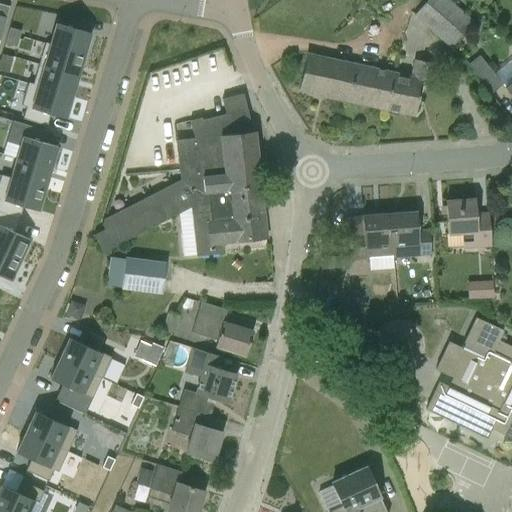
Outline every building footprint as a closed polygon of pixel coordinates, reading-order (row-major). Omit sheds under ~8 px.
[(451,47),(473,22),(447,0),(427,0),(415,15),(451,47)] [(56,23),(50,45),(85,55),(91,34),(85,32),(85,30),(81,29),(81,31),(56,23)] [(10,28),(7,35),(19,39),(21,31),(10,28)] [(7,35),(5,43),(17,46),(19,39),(7,35)] [(50,45),(43,66),(79,76),(80,71),(81,71),(83,67),(81,67),(85,55),(50,45)] [(2,53),(0,60),(0,65),(6,67),(10,56),(2,53)] [(384,110),(393,71),(307,54),(300,91),(384,110)] [(479,55),(468,64),(492,93),(503,84),(479,55)] [(414,60),(411,75),(393,71),(384,110),(414,116),(422,80),(427,81),(431,63),(414,60)] [(43,66),(37,86),(73,97),(76,85),(77,85),(79,81),(77,81),(79,76),(43,66)] [(37,86),(31,108),(56,115),(55,117),(59,118),(60,117),(66,118),(73,97),(37,86)] [(189,122),(194,139),(176,141),(177,151),(181,191),(93,235),(102,255),(178,215),(190,209),(190,216),(206,215),(207,224),(230,221),(230,223),(264,219),(255,132),(252,132),(243,94),(221,100),(222,101),(225,115),(218,117),(202,121),(201,119),(189,122)] [(23,136),(16,158),(34,163),(51,168),(58,147),(51,145),(52,143),(48,142),(48,144),(23,136)] [(0,153),(0,164),(7,167),(10,157),(0,153)] [(16,158),(10,179),(45,189),(49,177),(50,178),(51,174),(50,173),(51,168),(34,163),(16,158)] [(10,179),(4,200),(29,208),(28,209),(32,210),(33,209),(39,211),(45,189),(10,179)] [(445,202),(447,222),(448,237),(449,237),(449,247),(462,246),(462,249),(491,248),(488,214),(475,215),(474,200),(445,202)] [(230,221),(207,224),(206,215),(190,216),(190,209),(178,215),(183,260),(224,255),(223,244),(267,240),(264,219),(230,223),(230,221)] [(368,260),(393,258),(390,214),(390,212),(389,212),(389,214),(362,216),(363,236),(351,236),(353,261),(368,260)] [(417,232),(416,212),(390,214),(393,258),(429,256),(428,231),(417,232)] [(0,225),(0,250),(21,260),(30,240),(24,237),(25,236),(21,234),(21,235),(0,225)] [(0,250),(0,275),(1,276),(1,277),(4,279),(5,278),(11,281),(21,260),(0,250)] [(332,256),(333,270),(348,269),(347,256),(332,256)] [(106,287),(122,289),(162,294),(166,265),(110,257),(106,287)] [(493,298),(491,281),(483,282),(484,298),(493,298)] [(185,299),(181,308),(190,311),(193,301),(185,299)] [(83,311),(80,304),(71,301),(65,315),(80,321),(83,311)] [(253,332),(224,323),(227,313),(201,304),(191,332),(218,341),(215,348),(245,357),(253,332)] [(174,333),(179,317),(169,313),(163,330),(174,333)] [(511,347),(498,341),(500,335),(503,331),(475,318),(461,349),(448,343),(436,369),(435,370),(456,380),(452,389),(438,383),(425,410),(486,439),(491,429),(511,439),(511,347)] [(68,339),(59,360),(92,375),(102,355),(68,339)] [(151,344),(150,346),(143,362),(155,367),(163,349),(151,344)] [(236,375),(217,369),(220,357),(193,349),(185,373),(201,378),(196,394),(227,403),(236,375)] [(92,375),(59,360),(49,380),(83,396),(92,375)] [(142,399),(135,395),(130,406),(137,409),(142,399)] [(184,453),(185,453),(213,462),(221,433),(196,425),(199,415),(177,409),(170,433),(188,437),(184,453)] [(34,412),(25,433),(58,448),(68,428),(34,412)] [(58,448),(25,433),(15,453),(48,469),(58,448)] [(106,458),(101,468),(108,472),(113,461),(106,458)] [(149,489),(172,496),(167,511),(197,511),(203,492),(177,484),(181,473),(157,465),(149,489)] [(318,493),(327,511),(384,511),(364,468),(331,483),(333,486),(318,493)] [(147,489),(152,473),(140,469),(135,485),(147,489)] [(0,485),(0,510),(4,511),(28,511),(34,501),(0,486),(0,485)]
